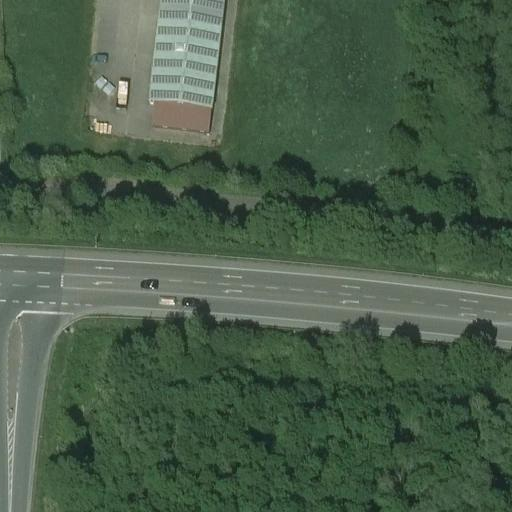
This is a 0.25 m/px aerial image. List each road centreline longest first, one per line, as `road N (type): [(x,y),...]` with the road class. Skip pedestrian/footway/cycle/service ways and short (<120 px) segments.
road 1 (unclassified): [(511,229),(281,203),(0,188)]
road 2 (primary): [(511,326),(18,287)]
road 3 (secondary): [(11,455),(18,287)]
